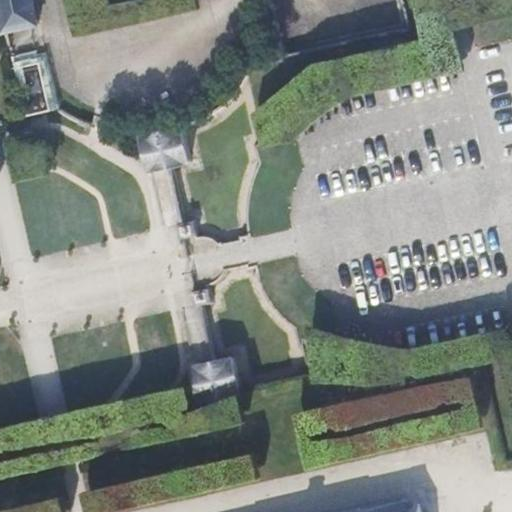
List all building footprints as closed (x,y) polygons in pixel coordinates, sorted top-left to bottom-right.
[(0,0),(0,17),(3,32),(39,23),(34,0),(0,0)] [(55,112),(42,51),(11,58),(24,119),(55,112)] [(182,128),(143,136),(151,169),(170,165),(190,160),(182,128)] [(181,223),(177,224),(181,240),(198,236),(194,220),(181,223)] [(209,287),(192,291),(196,306),(202,305),(213,302),(209,287)] [(214,362),(196,366),(204,400),(241,391),(241,389),(234,358),(214,362)]
